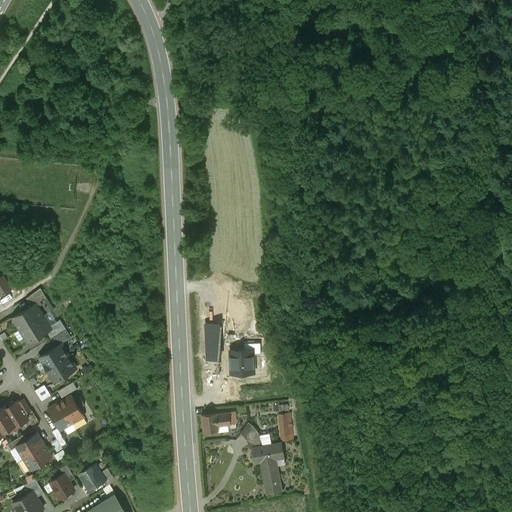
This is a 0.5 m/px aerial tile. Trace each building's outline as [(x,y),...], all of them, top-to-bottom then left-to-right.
[(5,299),(16,294),(11,281),(3,284),(6,291),(2,292),(5,299)] [(41,287),(26,298),(31,306),(35,303),(36,303),(47,297),(41,287)] [(31,306),(13,317),(12,322),(17,323),(21,328),(20,328),(20,329),(43,315),(36,303),(35,303),(31,306)] [(43,315),(20,329),(20,330),(21,329),(25,336),(24,341),(29,342),(47,331),(51,328),(49,325),(43,315)] [(60,319),(49,325),(51,328),(47,331),(51,338),(66,328),(60,319)] [(218,323),(205,323),(207,359),(220,358),(218,323)] [(61,343),(40,356),(47,368),(69,355),(61,343)] [(252,349),(230,351),(232,372),(254,371),(252,349)] [(69,355),(47,368),(50,372),(49,373),(53,380),(55,380),(55,381),(76,368),(69,355)] [(73,381),(58,390),(62,397),(77,388),(73,381)] [(42,399),(52,394),(46,383),(36,388),(42,399)] [(84,415),(72,395),(60,402),(72,422),(84,415)] [(31,410),(24,398),(18,402),(25,413),(31,410)] [(8,404),(0,408),(0,439),(2,440),(3,434),(5,433),(4,432),(16,424),(17,426),(29,418),(25,413),(18,402),(17,400),(9,405),(8,404)] [(60,402),(49,408),(61,429),(72,422),(60,402)] [(217,412),(201,414),(204,431),(219,429),(218,425),(231,424),(229,411),(217,412)] [(290,412),(279,413),(282,440),(294,438),(290,412)] [(249,422),(241,433),(243,434),(245,436),(247,438),(248,441),(249,443),(250,445),(253,445),(263,443),(262,439),(261,435),(259,433),(258,430),(255,427),(253,425),(251,423),(249,422)] [(67,443),(58,427),(52,430),(62,446),(67,443)] [(26,439),(17,445),(17,446),(24,457),(44,444),(37,433),(26,439)] [(23,434),(8,443),(12,449),(17,446),(17,445),(26,439),(23,434)] [(263,443),(253,445),(256,461),(262,460),(268,492),(281,489),(277,464),(285,463),(282,442),(264,445),(263,443)] [(44,444),(24,457),(31,469),(52,456),(44,444)] [(63,448),(55,454),(58,459),(67,454),(63,448)] [(95,463),(79,473),(89,489),(105,479),(95,463)] [(67,464),(61,467),(64,473),(70,469),(67,464)] [(70,469),(64,473),(69,481),(75,477),(70,469)] [(64,473),(51,481),(54,486),(53,486),(57,493),(58,493),(61,497),(74,489),(69,481),(64,473)] [(36,479),(24,484),(29,492),(33,490),(37,497),(44,492),(36,479)] [(29,492),(13,502),(19,511),(36,511),(44,508),(37,497),(33,490),(29,492)] [(127,511),(115,492),(83,511),(127,511)]
